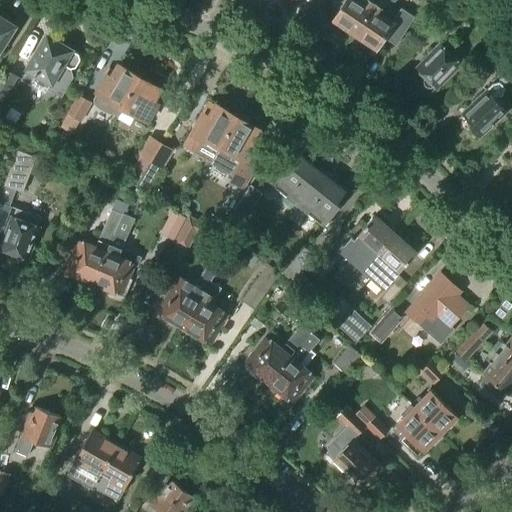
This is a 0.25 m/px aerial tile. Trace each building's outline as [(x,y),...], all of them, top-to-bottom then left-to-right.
[(334,0),(332,4),(340,9),(333,21),(355,35),(377,0),(334,0)] [(387,0),(377,0),(355,35),(376,49),(384,38),(396,45),(414,19),(401,10),(393,23),(380,15),(389,1),(387,0)] [(458,17),(451,10),(445,16),(444,15),(430,30),(439,38),(454,24),(452,23),(458,17)] [(0,50),(15,27),(11,25),(14,21),(15,22),(16,21),(2,12),(2,13),(3,14),(0,18),(0,17),(0,50)] [(80,60),(79,55),(48,36),(21,80),(31,85),(44,93),(48,87),(62,95),(74,75),(72,69),(75,68),(80,60)] [(453,75),(461,67),(458,64),(460,63),(439,43),(426,56),(429,59),(418,70),(418,69),(417,70),(425,78),(423,81),(424,85),(427,88),(430,88),(434,87),(436,88),(437,88),(436,87),(450,72),(453,75)] [(483,88),(511,59),(503,50),(474,79),(483,88)] [(138,77),(118,66),(114,73),(109,70),(106,75),(107,76),(93,99),(94,105),(98,108),(100,110),(102,111),(104,112),(108,114),(114,116),(117,116),(121,106),(138,77)] [(0,108),(19,77),(5,68),(0,77),(0,108)] [(159,106),(161,100),(156,97),(160,89),(138,77),(121,106),(117,116),(116,118),(117,119),(130,126),(133,119),(145,126),(157,105),(159,106)] [(507,114),(504,111),(505,110),(497,101),(503,96),(505,88),(499,82),(491,84),(472,102),(475,105),(463,116),(472,126),(469,129),(479,139),(487,130),(486,129),(496,119),(498,122),(507,114)] [(81,123),(92,103),(78,94),(67,114),(68,115),(60,128),(72,135),(79,122),(81,123)] [(216,106),(209,102),(183,146),(211,162),(216,152),(217,153),(220,147),(237,117),(216,105),(216,106)] [(216,152),(211,162),(210,163),(233,176),(230,181),(244,188),(256,167),(246,161),(255,145),(256,145),(260,138),(255,135),(258,129),(237,117),(220,147),(217,153),(216,152)] [(134,166),(143,171),(161,143),(149,136),(138,155),(140,156),(134,166)] [(265,140),(261,148),(269,152),(274,144),(265,140)] [(161,143),(143,171),(145,172),(138,185),(152,193),(156,186),(153,185),(162,169),(163,170),(174,151),(161,143)] [(35,171),(39,169),(41,165),(39,161),(36,158),(37,157),(18,150),(0,195),(0,204),(10,208),(16,191),(23,194),(32,170),(35,171)] [(323,172),(299,154),(290,165),(286,162),(270,184),(296,205),(323,172)] [(324,227),(341,206),(337,203),(347,191),(323,172),(296,205),(324,227)] [(263,194),(250,185),(233,212),(245,220),(263,194)] [(41,218),(16,209),(13,217),(10,215),(4,232),(7,233),(1,250),(11,254),(11,258),(13,261),(17,263),(21,262),(24,258),(26,259),(31,244),(35,245),(41,228),(38,226),(41,218)] [(72,255),(70,254),(63,270),(69,272),(69,273),(71,274),(71,277),(80,281),(83,279),(93,283),(114,234),(123,215),(112,210),(95,247),(79,240),(72,255)] [(173,210),(169,219),(182,226),(186,218),(173,210)] [(213,214),(207,223),(219,231),(225,222),(213,214)] [(208,240),(215,229),(189,215),(173,244),(187,251),(197,234),(208,240)] [(351,285),(355,281),(371,262),(396,234),(375,215),(354,239),(351,236),(340,249),(353,260),(338,276),(350,286),(351,285)] [(114,234),(93,283),(103,288),(103,291),(112,295),(115,293),(124,297),(131,281),(127,279),(133,265),(137,267),(141,258),(121,250),(125,239),(114,234)] [(371,262),(355,281),(361,287),(371,277),(384,288),(397,273),(398,273),(417,252),(396,234),(371,262)] [(294,283),(302,273),(316,258),(305,248),(282,274),(293,284),(294,283)] [(162,295),(156,305),(156,309),(158,313),(163,316),(163,319),(172,324),(174,323),(184,328),(211,282),(219,267),(210,262),(201,276),(196,284),(181,275),(167,298),(162,295)] [(254,310),(278,277),(265,267),(241,300),(254,310)] [(304,291),(312,282),(302,273),(294,283),(304,291)] [(427,316),(434,323),(426,334),(440,346),(454,330),(449,326),(468,306),(451,291),(455,287),(440,274),(413,304),(406,312),(419,324),(427,316)] [(358,291),(361,287),(355,281),(351,285),(358,291)] [(211,282),(184,328),(194,334),(193,337),(202,342),(204,340),(209,343),(227,314),(211,305),(221,288),(211,282)] [(381,344),(406,316),(394,305),(368,334),(381,344)] [(371,326),(350,307),(335,324),(356,343),(371,326)] [(261,376),(269,383),(310,333),(321,320),(312,312),(282,349),(267,337),(245,363),(251,368),(250,371),(258,377),(261,376)] [(254,317),(249,322),(257,329),(262,323),(254,317)] [(482,342),(492,331),(482,322),(473,333),(482,342)] [(310,333),(269,383),(277,389),(276,393),(284,399),(287,398),(292,402),(314,376),(299,364),(312,349),(311,349),(318,340),(310,333)] [(462,374),(470,365),(465,360),(482,342),(473,333),(447,360),(462,374)] [(511,336),(506,344),(503,342),(495,352),(511,365),(511,336)] [(349,376),(364,358),(349,346),(334,365),(349,376)] [(483,374),(484,375),(480,385),(498,400),(507,393),(509,394),(511,392),(511,365),(495,352),(488,360),(491,363),(483,374)] [(436,384),(444,375),(430,362),(421,371),(436,384)] [(442,433),(458,417),(431,390),(414,407),(442,433)] [(389,430),(364,405),(354,415),(380,440),(389,430)] [(49,447),(60,416),(36,406),(31,419),(28,418),(21,436),(16,451),(28,456),(34,441),(49,447)] [(417,457),(423,450),(424,451),(432,443),(434,445),(442,438),(440,435),(442,433),(414,407),(393,429),(402,438),(400,440),(417,457)] [(359,482),(376,465),(352,441),(357,436),(365,427),(345,408),(336,417),(347,427),(345,429),(339,435),(340,439),(338,442),(333,441),(328,447),(329,451),(328,452),(336,460),(334,463),(343,471),(345,469),(359,482)] [(91,489),(115,445),(91,431),(75,460),(67,476),(91,489)] [(125,488),(141,459),(115,445),(91,489),(92,490),(94,487),(118,500),(124,488),(125,488)] [(62,453),(56,464),(63,467),(68,456),(62,453)] [(0,495),(3,497),(11,476),(0,471),(0,495)] [(181,511),(193,496),(172,480),(164,491),(161,489),(150,505),(159,511),(181,511)]
